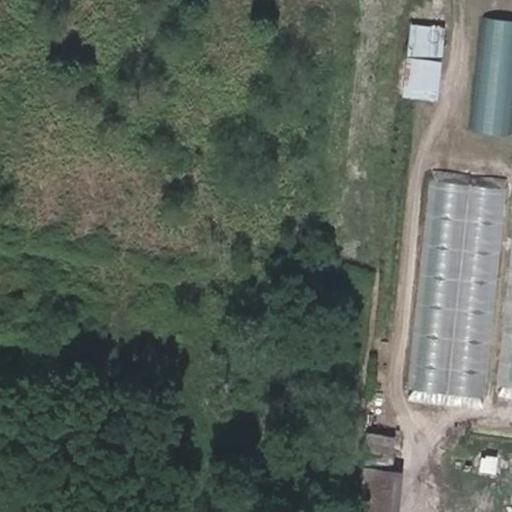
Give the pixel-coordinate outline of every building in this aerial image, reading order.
[(479,129),(511,130),(511,15),(487,14),(479,129)] [(437,61),(441,29),(410,25),(407,58),(437,61)] [(433,97),(437,61),(407,58),(403,93),(433,97)] [(420,395),(485,397),(490,251),(502,252),(504,179),(454,177),(452,224),(460,224),(458,267),(457,267),(457,290),(424,288),(420,395)] [(511,382),(511,290),(502,381),(511,382)] [(391,456),(393,435),(364,431),(364,440),(363,452),(391,456)] [(396,511),(401,470),(361,466),(357,511),(396,511)]
